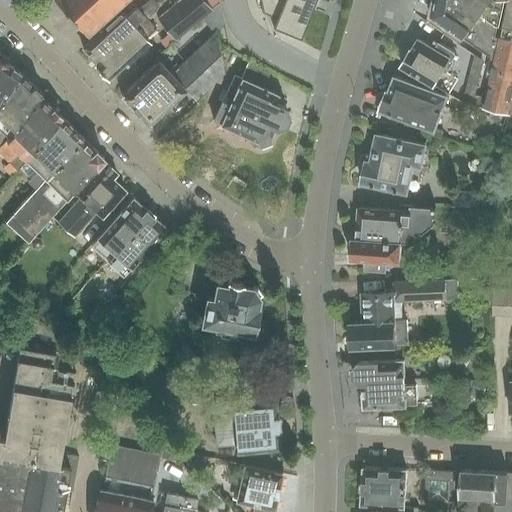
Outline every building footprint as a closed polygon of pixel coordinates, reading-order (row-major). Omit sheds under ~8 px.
[(54,0),(88,36),(126,0),(54,0)] [(122,14),(84,49),(98,64),(147,20),(146,19),(155,11),(157,6),(152,0),(150,0),(129,21),(122,14)] [(179,0),(157,19),(173,38),(218,1),(217,0),(179,0)] [(261,0),(262,12),(276,17),(272,27),(300,38),(315,0),(261,0)] [(436,0),(432,17),(485,53),(494,59),(499,37),(496,36),(499,24),(471,0),(436,0)] [(471,0),(499,24),(501,24),(505,0),(471,0)] [(511,0),(508,0),(501,37),(505,38),(511,39),(511,0)] [(98,64),(95,67),(107,81),(124,65),(126,67),(150,45),(144,38),(155,29),(147,20),(98,64)] [(216,32),(178,68),(175,65),(168,72),(158,61),(121,96),(149,125),(185,90),(195,100),(223,73),(216,32)] [(486,98),(483,108),(511,115),(511,112),(511,39),(505,38),(501,37),(499,37),(494,59),(486,98)] [(403,66),(435,86),(443,71),(448,73),(454,62),(453,61),(456,56),(455,52),(440,43),(436,49),(419,39),(403,66)] [(483,108),(486,98),(477,96),(484,61),(476,56),(475,56),(464,103),(483,108)] [(0,102),(20,73),(19,72),(0,58),(0,102)] [(263,82),(268,71),(249,62),(244,73),(263,82)] [(0,102),(0,128),(0,129),(0,144),(40,95),(33,86),(20,73),(0,102)] [(388,96),(381,93),(377,105),(384,108),(383,111),(432,129),(430,136),(441,140),(444,132),(436,129),(447,97),(395,78),(388,96)] [(257,86),(242,79),(229,105),(222,104),(215,120),(260,141),(262,146),(271,143),(270,138),(275,127),(277,127),(284,125),(288,116),(285,107),(273,102),(276,95),(257,86)] [(27,158),(62,117),(45,101),(40,95),(8,135),(0,144),(0,155),(7,162),(1,168),(9,176),(18,167),(27,158)] [(36,189),(46,178),(84,139),(62,117),(27,158),(18,167),(29,179),(27,181),(36,189)] [(426,146),(378,135),(372,163),(367,162),(363,183),(408,192),(413,165),(422,167),(426,146)] [(52,215),(102,161),(101,160),(103,157),(95,149),(84,139),(46,178),(47,179),(7,222),(28,241),(52,215)] [(102,161),(52,215),(74,236),(97,211),(102,216),(125,191),(112,179),(116,174),(102,161)] [(478,208),(479,193),(452,191),(451,206),(478,208)] [(107,260),(149,213),(133,199),(91,246),(107,260)] [(404,211),(359,208),(357,237),(354,237),(353,256),(364,257),(364,269),(386,270),(387,258),(402,259),(403,240),(413,240),(417,237),(417,232),(424,232),(433,224),(434,207),(405,205),(404,211)] [(107,260),(123,275),(165,228),(149,213),(107,260)] [(33,238),(29,244),(32,250),(38,251),(42,245),(40,239),(33,238)] [(459,298),(458,279),(395,282),(395,292),(363,294),(365,323),(352,323),(353,346),(396,344),(396,343),(408,342),(407,321),(395,322),(394,301),(459,298)] [(252,331),(257,302),(262,295),(256,285),(252,288),(251,286),(231,281),(230,287),(217,284),(214,299),(208,298),(203,322),(217,325),(216,331),(222,332),(222,335),(228,336),(229,334),(234,335),(236,328),(252,331)] [(511,315),(511,286),(495,286),(493,314),(511,315)] [(0,510),(10,511),(61,511),(67,486),(73,487),(77,468),(79,456),(60,453),(75,373),(52,369),(54,355),(20,349),(4,438),(0,437),(0,510)] [(406,406),(406,403),(417,403),(417,386),(406,387),(404,361),(360,363),(354,370),(355,377),(362,383),(364,382),(365,407),(406,406)] [(249,379),(243,378),(239,381),(238,387),(242,391),(247,391),(251,388),(252,384),(249,379)] [(473,380),(470,392),(483,395),(486,383),(473,380)] [(106,423),(111,400),(95,396),(90,420),(106,423)] [(280,448),(275,399),(223,403),(212,404),(215,444),(237,443),(238,451),(280,448)] [(205,455),(192,453),(190,469),(203,471),(205,455)] [(129,481),(122,511),(150,511),(152,501),(150,500),(156,471),(108,462),(105,476),(129,481)] [(273,511),(282,474),(245,465),(237,501),(256,505),(255,509),(255,511),(273,511)] [(362,504),(405,507),(407,470),(365,468),(362,504)] [(511,511),(511,473),(463,470),(462,484),(453,484),(454,473),(425,471),(423,503),(452,505),(452,501),(461,501),(460,509),(479,510),(479,511),(511,511)] [(105,476),(103,491),(100,490),(95,511),(122,511),(129,481),(105,476)] [(202,511),(196,511),(198,499),(166,493),(162,511),(202,511)]
